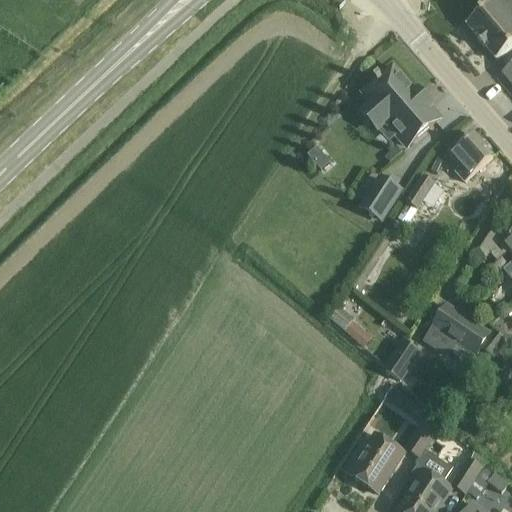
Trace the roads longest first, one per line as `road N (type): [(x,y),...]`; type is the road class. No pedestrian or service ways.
road 1 (secondary): [(0,176),(177,6)]
road 2 (tertiary): [(511,150),(384,1)]
